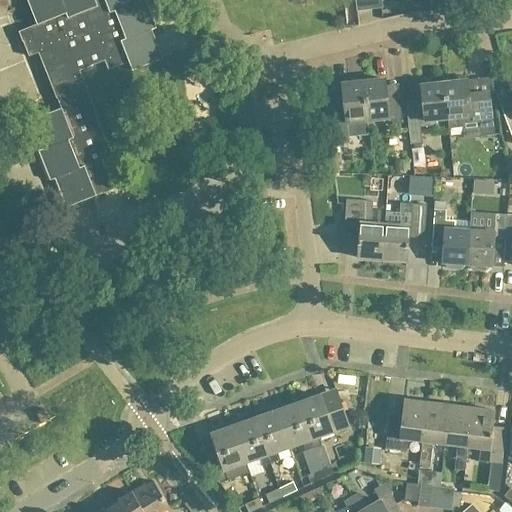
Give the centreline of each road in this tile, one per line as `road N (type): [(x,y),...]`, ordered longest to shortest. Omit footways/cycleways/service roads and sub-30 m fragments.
road 1 (unclassified): [(26,511),(104,462),(203,371),(269,334),(312,327)]
road 2 (residential): [(312,327),(284,56)]
road 3 (residential): [(511,14),(404,26),(284,56)]
road 4 (unclassified): [(312,327),(511,351)]
